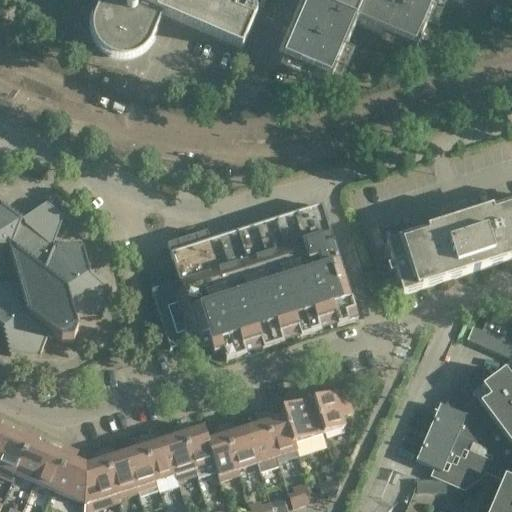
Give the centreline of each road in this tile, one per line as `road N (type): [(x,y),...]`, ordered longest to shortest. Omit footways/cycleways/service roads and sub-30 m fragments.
road 1 (unclassified): [(379,334),(222,387),(201,375),(61,419),(0,398)]
road 2 (secondary): [(216,171),(279,169),(360,146),(469,108),(507,85)]
road 3 (secondary): [(507,85),(462,87),(301,127),(235,132)]
road 4 (secondary): [(235,132),(126,111),(61,87),(0,49)]
road 5 (secondary): [(0,87),(181,165),(216,171)]
road 6 (unclassified): [(335,511),(394,380),(379,334)]
road 7 (unclassified): [(329,184),(511,126)]
road 8 (unclassified): [(379,334),(329,184)]
road 9 (unclassified): [(235,132),(285,0)]
road 10 (unclassified): [(511,290),(379,334)]
road 11 (unclassified): [(111,187),(41,143),(0,130)]
